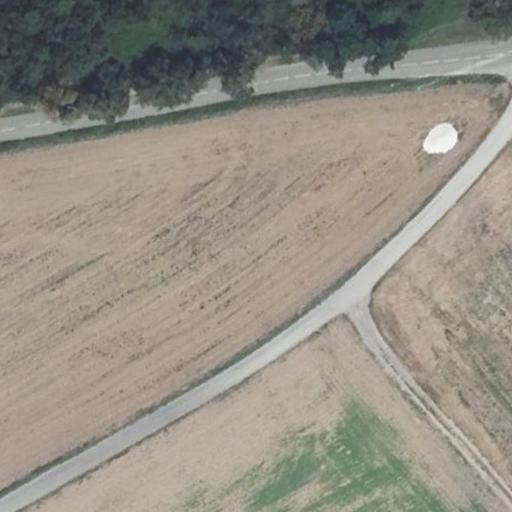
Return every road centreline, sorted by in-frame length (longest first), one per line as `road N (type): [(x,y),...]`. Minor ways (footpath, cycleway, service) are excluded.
road 1 (unclassified): [(0,511),(339,305),(511,118)]
road 2 (unclassified): [(0,125),(350,57),(511,47)]
road 3 (track): [(339,305),(504,511)]
